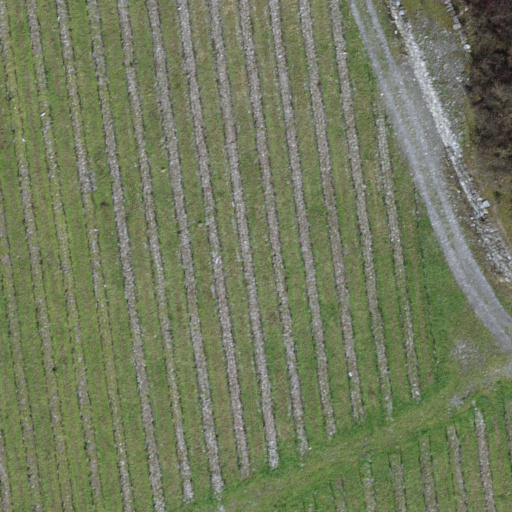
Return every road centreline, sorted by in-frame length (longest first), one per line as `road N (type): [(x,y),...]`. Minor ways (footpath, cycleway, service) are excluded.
road 1 (track): [(511,337),(366,0)]
road 2 (track): [(210,511),(511,367)]
